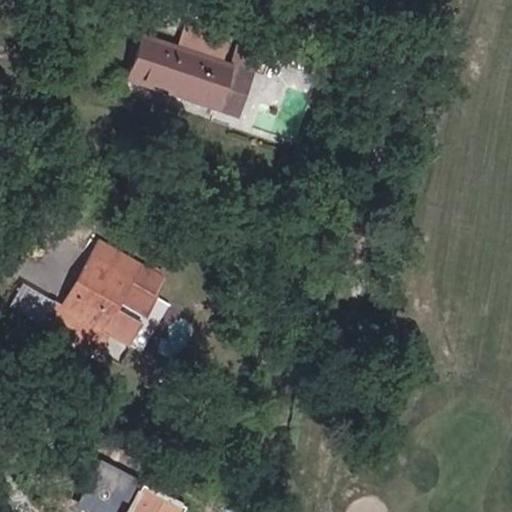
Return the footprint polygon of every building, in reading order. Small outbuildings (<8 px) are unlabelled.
[(121,85),(206,115),(221,71),(136,42),(121,85)] [(206,115),(234,123),(246,79),(221,71),(206,115)] [(136,263),(96,237),(57,300),(48,294),(36,313),(83,342),(94,323),(110,332),(148,271),(147,270),(150,265),(140,258),(136,263)] [(36,313),(48,294),(17,275),(4,296),(35,315),(36,313)] [(122,466),(99,511),(100,511),(165,511),(175,492),(122,466)]
